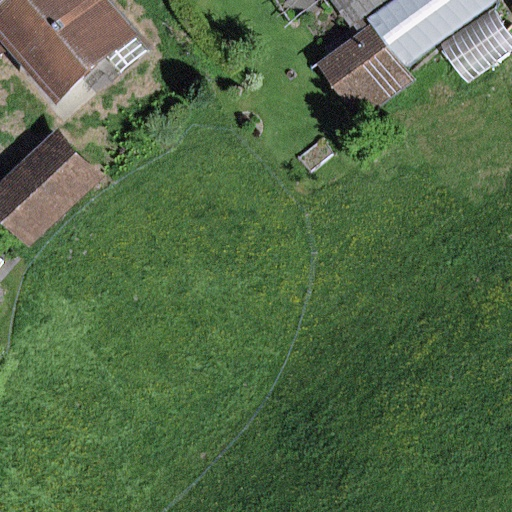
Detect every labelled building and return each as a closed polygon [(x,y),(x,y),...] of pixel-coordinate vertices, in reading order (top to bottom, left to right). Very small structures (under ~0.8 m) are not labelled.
[(139,39),(106,0),(13,0),(0,11),(0,35),(59,106),(139,39)] [(352,0),(367,19),(393,0),(352,0)] [(417,82),(375,26),(318,68),(360,124),(417,82)] [(0,61),(9,54),(0,43),(0,61)] [(103,179),(59,130),(0,184),(0,215),(29,247),(103,179)]
